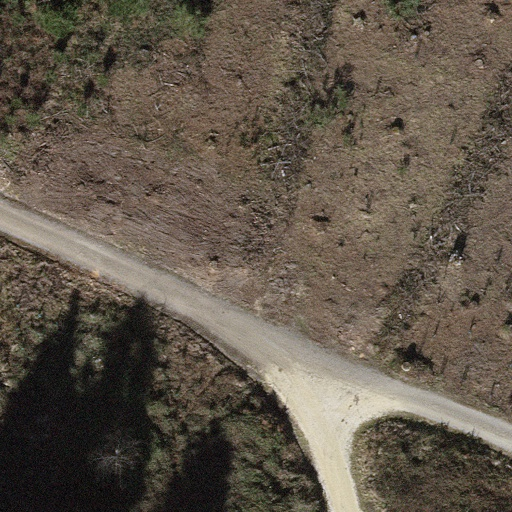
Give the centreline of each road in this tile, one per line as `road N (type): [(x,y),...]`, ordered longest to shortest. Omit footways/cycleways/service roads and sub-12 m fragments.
road 1 (track): [(0,220),(325,372)]
road 2 (track): [(325,372),(511,438)]
road 3 (track): [(325,372),(356,511)]
